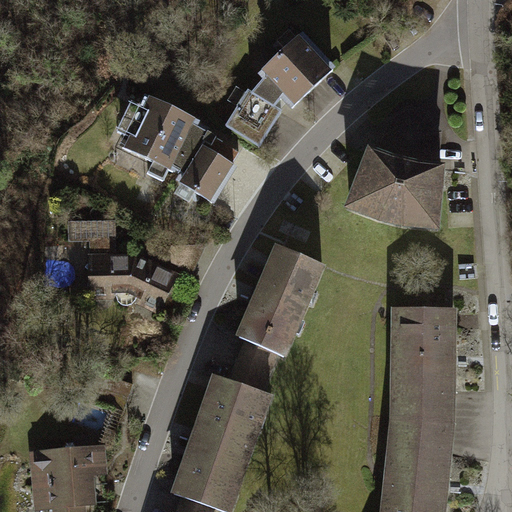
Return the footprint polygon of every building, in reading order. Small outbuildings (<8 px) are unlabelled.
[(255,90),(233,128),(260,150),(288,114),(281,109),(294,94),(305,106),(345,72),(313,37),(269,73),(276,79),(263,96),(255,90)] [(163,99),(134,147),(192,177),(188,186),(222,205),(246,166),(212,146),(220,130),(163,99)] [(385,141),(356,207),(416,223),(468,229),(467,162),(456,159),(455,129),(446,110),(428,104),(414,111),(400,125),(395,144),(385,141)] [(243,343),(236,360),(243,368),(253,373),(266,376),(276,354),(287,359),(321,263),(272,245),(236,340),(243,343)] [(145,255),(94,256),(98,295),(137,295),(167,309),(183,276),(145,255)] [(468,308),(418,308),(418,417),(466,415),(468,308)] [(225,376),(182,492),(241,511),(280,395),(225,376)] [(418,417),(407,511),(456,511),(466,415),(418,417)] [(58,511),(93,511),(93,508),(104,506),(103,478),(114,478),(109,444),(34,451),(38,511),(50,511),(58,511)]
